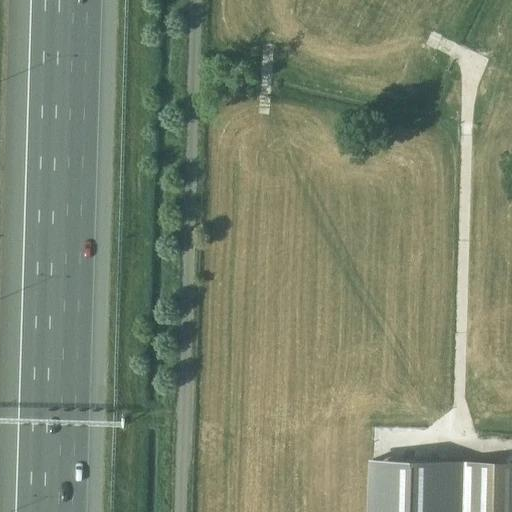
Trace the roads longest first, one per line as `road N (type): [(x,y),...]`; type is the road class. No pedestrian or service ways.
road 1 (unclassified): [(179,511),(194,0)]
road 2 (motorway): [(51,511),(66,0)]
